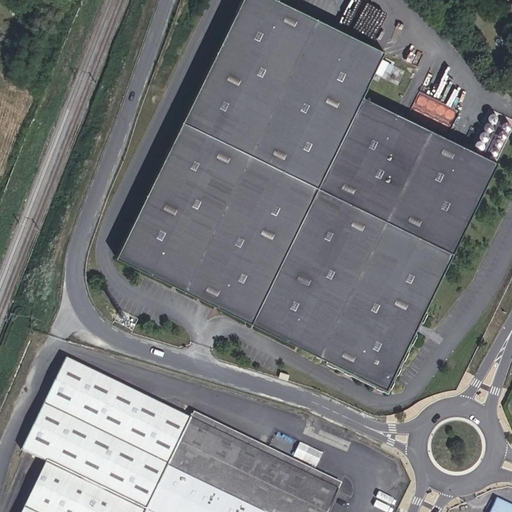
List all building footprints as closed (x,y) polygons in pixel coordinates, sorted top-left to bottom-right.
[(383,54),(271,0),(241,0),(114,261),(362,381),(371,363),(378,366),(369,385),(385,393),(497,163),(362,97),(383,54)] [(376,30),(382,33),(400,1),(398,0),(361,0),(349,24),(372,36),(376,30)] [(447,119),(442,128),(447,130),(458,110),(443,102),(437,113),(447,119)] [(473,149),(498,160),(511,125),(511,117),(490,109),(473,149)] [(19,511),(328,511),(339,489),(192,418),(64,356),(21,446),(46,458),(19,511)] [(195,412),(192,418),(339,489),(342,482),(195,412)] [(300,441),(293,455),(317,466),(324,451),(300,441)] [(511,511),(511,507),(497,500),(491,511),(511,511)]
